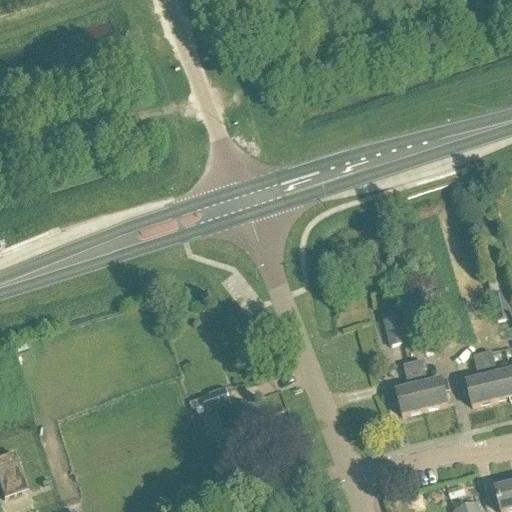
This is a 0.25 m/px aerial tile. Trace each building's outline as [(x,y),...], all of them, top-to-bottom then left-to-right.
[(502,284),(488,287),(497,328),(511,324),(511,322),(507,301),(505,301),(502,284)] [(379,319),(382,327),(398,323),(396,315),(379,319)] [(399,323),(384,327),(391,354),(405,350),(399,323)] [(492,358),(483,361),(495,408),(510,404),(511,408),(511,407),(511,382),(511,378),(498,381),(492,358)] [(495,408),(483,361),(473,363),(479,386),(460,391),(463,402),(465,402),(469,401),(472,414),(495,408)] [(422,367),(413,370),(425,417),(447,412),(444,398),(449,397),(449,398),(450,398),(447,386),(428,390),(422,367)] [(402,423),(425,417),(413,370),(404,372),(410,395),(390,400),(393,412),(395,411),(399,410),(402,423)] [(206,418),(230,409),(226,396),(201,404),(206,418)] [(264,441),(254,411),(233,418),(232,413),(216,418),(221,432),(235,427),(242,448),(264,441)] [(0,496),(3,505),(26,497),(13,459),(0,463),(0,496)] [(511,511),(511,490),(495,495),(499,511),(511,511)]
